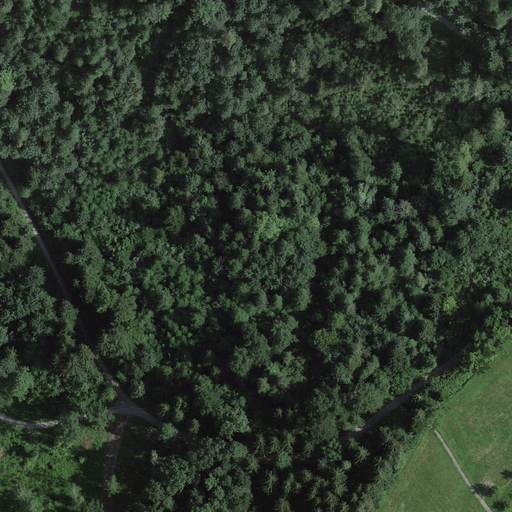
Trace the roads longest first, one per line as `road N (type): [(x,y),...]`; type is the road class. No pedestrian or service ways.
road 1 (track): [(411,394),(359,434),(292,458),(178,433),(133,408),(109,378),(0,173)]
road 2 (track): [(0,413),(45,424),(133,408)]
road 3 (track): [(511,313),(411,394)]
road 4 (track): [(417,0),(466,32),(511,78)]
